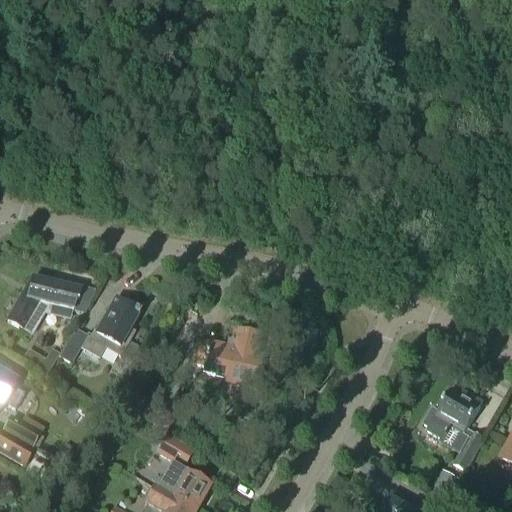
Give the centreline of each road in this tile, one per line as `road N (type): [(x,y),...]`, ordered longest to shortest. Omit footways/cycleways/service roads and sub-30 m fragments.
road 1 (residential): [(397,300),(0,210)]
road 2 (residential): [(289,511),(370,370),(397,300)]
road 3 (residential): [(511,351),(397,300)]
